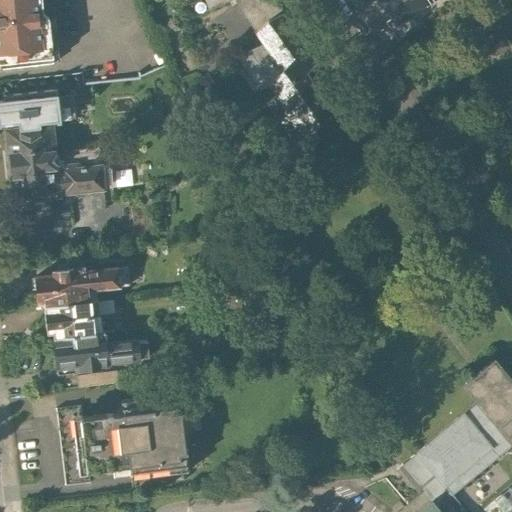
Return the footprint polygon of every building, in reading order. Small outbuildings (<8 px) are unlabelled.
[(0,0),(0,70),(54,65),(50,20),(43,16),(41,0),(0,0)] [(280,14),(269,0),(205,0),(203,2),(210,12),(233,1),(256,31),(280,14)] [(438,0),(376,0),(394,26),(424,5),(426,8),(438,0)] [(511,18),(499,0),(485,0),(444,29),(466,60),(490,43),(498,54),(511,44),(511,18)] [(266,105),(290,139),(328,113),(300,74),(315,63),(280,14),(256,31),(265,44),(282,68),(267,85),(276,98),(266,105)] [(246,52),(235,67),(251,91),(260,90),(267,85),(282,68),(265,44),(246,52)] [(9,130),(50,126),(50,125),(60,124),(57,89),(2,95),(3,101),(0,100),(0,125),(8,124),(9,130)] [(511,100),(503,106),(511,120),(511,100)] [(9,130),(6,130),(8,153),(4,153),(7,177),(11,177),(13,200),(19,199),(21,202),(29,201),(33,198),(58,195),(58,190),(66,189),(66,192),(104,188),(103,185),(111,184),(109,168),(108,168),(106,146),(98,147),(98,146),(63,149),(60,152),(61,160),(54,161),(50,126),(9,130)] [(511,176),(511,148),(492,162),(505,181),(511,176)] [(114,267),(114,269),(115,285),(125,284),(125,267),(114,267)] [(114,269),(31,277),(33,305),(38,305),(84,301),(93,300),(92,289),(115,287),(115,285),(114,269)] [(87,334),(84,301),(38,305),(40,334),(46,333),(47,338),(87,334)] [(87,334),(47,338),(50,370),(72,368),(72,369),(100,367),(100,363),(145,359),(143,341),(101,344),(100,333),(87,334)] [(511,382),(495,361),(462,388),(476,404),(511,447),(511,448),(511,382)] [(76,377),(77,388),(117,384),(116,373),(76,377)] [(83,407),(58,410),(67,487),(92,484),(90,473),(128,469),(129,481),(188,474),(179,396),(121,403),(123,418),(85,423),(83,407)] [(476,404),(402,465),(424,491),(432,502),(437,508),(511,447),(476,404)] [(418,511),(432,502),(424,491),(398,511),(418,511)] [(440,511),(437,508),(432,502),(418,511),(440,511)]
